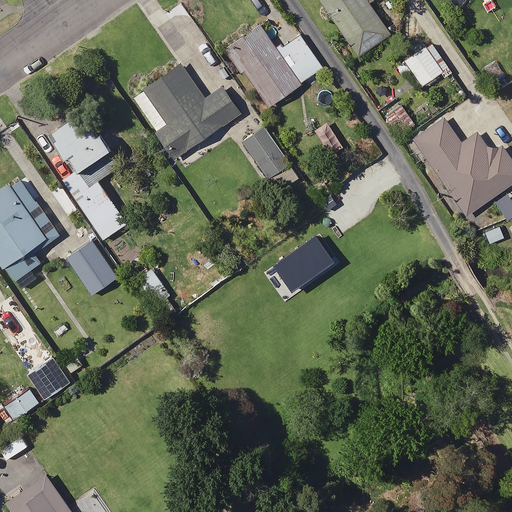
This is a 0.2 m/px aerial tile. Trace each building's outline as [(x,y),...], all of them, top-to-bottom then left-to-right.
[(323,0),(359,53),(390,32),(368,0),(323,0)] [(272,104),(324,64),(298,30),(277,47),(257,22),(227,45),(272,104)] [(443,71),(426,45),(405,58),(422,85),(443,71)] [(205,97),(181,62),(133,94),(175,156),(241,110),(224,84),(205,97)] [(101,130),(86,108),(50,132),(74,168),(63,175),(105,237),(128,222),(98,178),(123,162),(101,130)] [(511,181),(511,156),(504,145),(488,144),(478,129),(462,140),(444,115),(414,135),(467,212),(511,181)] [(291,160),(265,124),(244,139),(270,175),(291,160)] [(32,253),(59,234),(19,176),(0,188),(0,257),(15,279),(39,263),(32,253)] [(502,222),(484,229),(489,243),(507,236),(502,222)] [(119,275),(95,239),(69,256),(92,292),(119,275)] [(179,307),(152,266),(134,278),(161,319),(179,307)] [(47,344),(29,318),(18,326),(37,351),(47,344)] [(162,468),(157,467),(155,468),(152,469),(150,470),(149,472),(147,474),(146,476),(145,478),(145,481),(145,483),(146,485),(147,488),(148,490),(150,491),(152,493),(154,494),(156,495),(158,495),(161,495),(163,494),(165,493),(167,492),(169,490),(171,488),(172,486),(172,484),(173,482),(173,479),(172,477),(171,475),(170,473),(168,471),(166,469),(164,468),(162,468)] [(75,511),(47,471),(5,500),(12,511),(75,511)]
